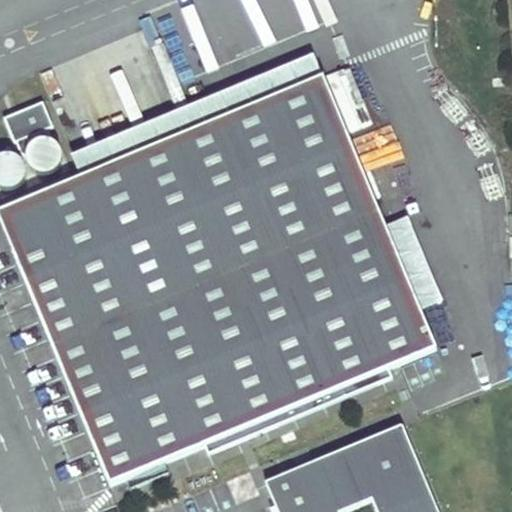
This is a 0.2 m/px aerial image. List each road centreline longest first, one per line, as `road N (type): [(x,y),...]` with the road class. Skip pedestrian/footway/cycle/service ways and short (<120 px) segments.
road 1 (unknown): [(369,0),(477,308)]
road 2 (unknown): [(46,511),(0,378)]
road 3 (unknown): [(0,64),(112,0)]
